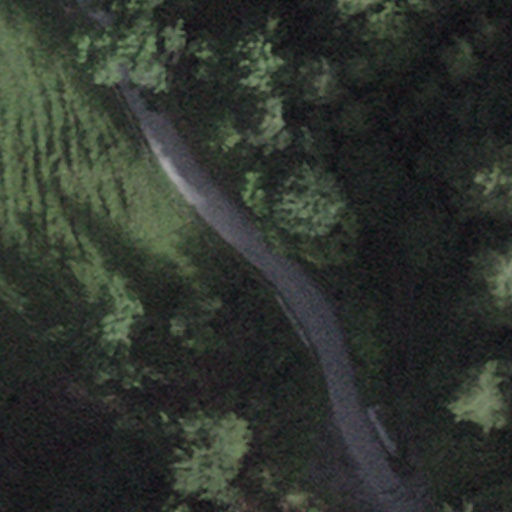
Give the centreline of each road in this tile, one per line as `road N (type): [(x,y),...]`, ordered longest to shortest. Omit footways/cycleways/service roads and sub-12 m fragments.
road 1 (unclassified): [(404,511),(363,460),(332,339),(316,310),(186,172),(99,0)]
road 2 (track): [(405,511),(422,488),(423,466),(401,372),(399,263),(328,137),(306,0)]
